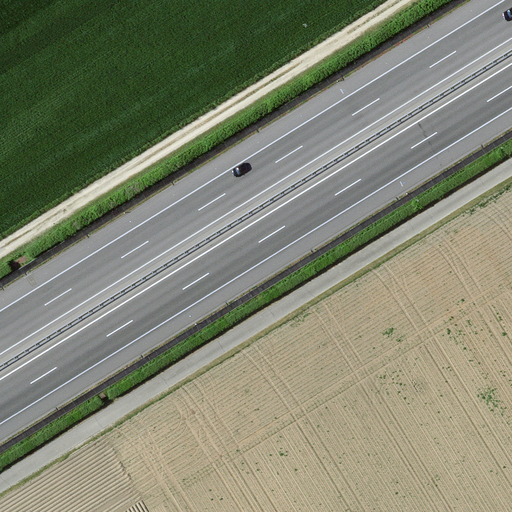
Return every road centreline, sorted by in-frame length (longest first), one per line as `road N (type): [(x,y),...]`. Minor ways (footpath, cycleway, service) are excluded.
road 1 (track): [(511,166),(0,484)]
road 2 (motorway): [(0,401),(511,85)]
road 3 (motorway): [(511,16),(0,332)]
road 4 (track): [(399,0),(0,248)]
